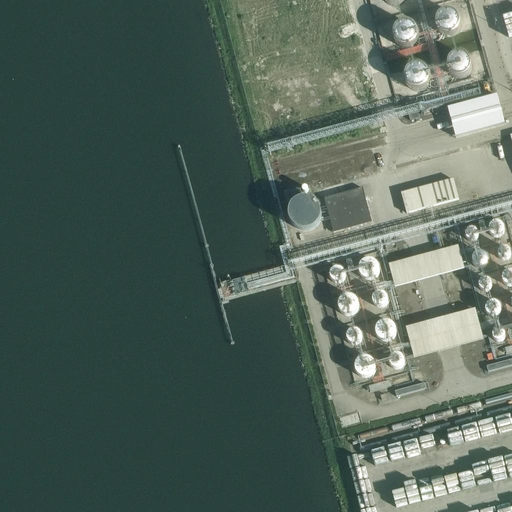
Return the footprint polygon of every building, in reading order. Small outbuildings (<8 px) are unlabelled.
[(439,32),(442,35),(446,37),(450,37),(454,35),(457,33),(460,29),(460,25),(460,21),(458,17),(455,15),(451,13),(447,13),(443,14),(440,17),(437,20),(436,24),(437,29),(439,32)] [(398,45),(402,47),(406,48),(410,48),(414,46),(416,43),(418,39),(418,35),(417,31),(415,28),(411,25),(407,24),(403,25),(399,27),(396,30),(395,34),(394,38),(396,42),(398,45)] [(451,74),(454,77),(457,79),(462,79),(466,78),(469,75),(471,72),(472,68),(472,64),(470,60),(467,57),(463,55),(459,55),(455,56),(451,59),(449,62),(448,67),(449,71),(451,74)] [(409,86),(412,89),(416,91),(421,90),(425,89),(428,86),(430,82),(430,77),(429,73),(426,70),(422,68),(418,67),(414,68),(410,70),(407,74),(406,78),(407,82),(409,86)] [(496,96),(447,109),(449,117),(452,130),(455,138),(504,125),(502,117),(498,104),(496,96)] [(415,102),(406,104),(410,121),(419,118),(415,102)] [(407,214),(459,200),(459,199),(477,194),(474,183),(456,188),(454,180),(401,194),(407,214)] [(333,233),(372,223),(362,188),(324,198),(333,233)] [(286,211),(285,216),(286,221),(288,225),(292,229),(296,231),(301,232),(306,231),(311,229),(314,225),(317,221),(318,216),(317,211),(314,206),(311,203),(306,200),(301,200),(296,200),(292,203),(288,206),(286,211)] [(489,229),(490,232),(493,235),(497,236),(501,234),(504,230),(504,227),(502,224),(499,222),(495,222),(492,223),(490,226),(489,229)] [(471,241),(475,240),(477,238),(478,235),(477,231),(475,229),(472,228),(469,229),(466,231),(465,233),(465,237),(468,240),(471,241)] [(395,288),(420,282),(465,270),(459,246),(389,264),(395,288)] [(504,260),(508,259),(510,256),(511,253),(510,250),(508,247),(505,247),(502,247),(499,249),(498,252),(498,256),(501,258),(504,260)] [(472,259),(473,262),(476,266),(480,266),(484,265),(487,261),(487,257),(485,254),(482,252),(478,252),(475,254),(473,256),(472,259)] [(361,267),(361,272),(363,276),(367,278),(371,279),(375,278),(378,275),(380,271),(380,267),(378,264),(375,261),(372,260),(367,260),(363,263),(361,267)] [(345,276),(344,273),(342,270),(337,269),(333,270),(331,274),(331,277),(332,281),(335,283),(339,283),(342,282),(344,279),(345,276)] [(503,277),(503,281),(506,284),(511,285),(511,284),(511,270),(508,270),(505,272),(503,274),(503,277)] [(485,291),(489,291),(491,288),(492,285),(491,282),(489,279),(486,278),(483,279),(480,281),(479,284),(479,287),(482,290),(485,291)] [(374,301),(374,304),(377,307),(382,308),(386,306),(388,303),(388,299),(386,296),(383,294),(379,294),(376,295),(374,298),(374,301)] [(359,308),(359,303),(357,299),(354,297),(349,296),(345,297),(342,300),(340,303),(340,307),(341,311),(344,314),(348,315),(352,315),(357,312),(359,308)] [(486,309),(487,312),(490,315),(494,316),(498,314),(500,311),(500,307),(499,304),(495,302),(492,302),(489,303),(487,306),(486,309)] [(415,359),(439,353),(484,341),(475,310),(406,328),(415,359)] [(377,330),(377,334),(379,338),(383,341),(387,341),(392,340),(395,337),(396,334),(396,330),(395,326),(392,323),(388,322),(383,323),(379,325),(377,330)] [(499,341),(502,340),(505,338),(506,335),(505,331),(503,329),(500,328),(496,329),(494,331),(493,333),(493,337),(495,340),(499,341)] [(361,339),(361,335),(358,332),(354,331),(350,332),(347,335),(347,339),(348,342),(351,344),(355,345),(358,344),(360,342),(361,339)] [(390,362),(391,365),(394,368),(398,369),(402,368),(404,364),(404,360),(402,357),(399,355),(396,355),(393,356),(391,359),(390,362)] [(375,370),(376,366),(374,362),(371,359),(367,357),(363,358),(359,361),(357,364),(357,368),(358,372),(360,375),(364,377),(369,377),(373,374),(375,370)] [(511,359),(487,366),(489,372),(511,365),(511,359)] [(424,383),(395,391),(397,397),(425,389),(424,383)] [(345,414),(348,423),(366,417),(363,408),(345,414)]
